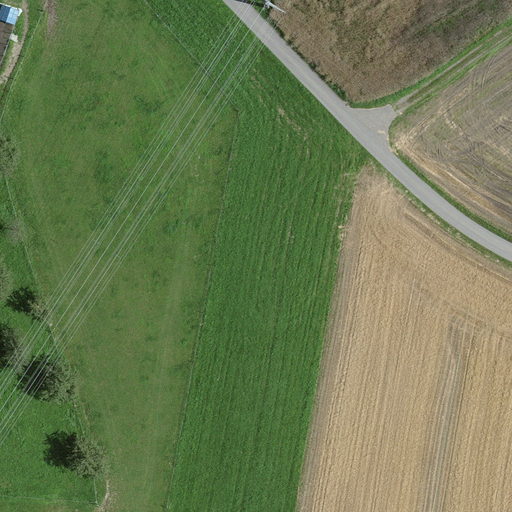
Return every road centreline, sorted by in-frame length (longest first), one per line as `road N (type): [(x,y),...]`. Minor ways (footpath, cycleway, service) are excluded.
road 1 (residential): [(231,0),(423,192)]
road 2 (track): [(511,26),(357,129)]
